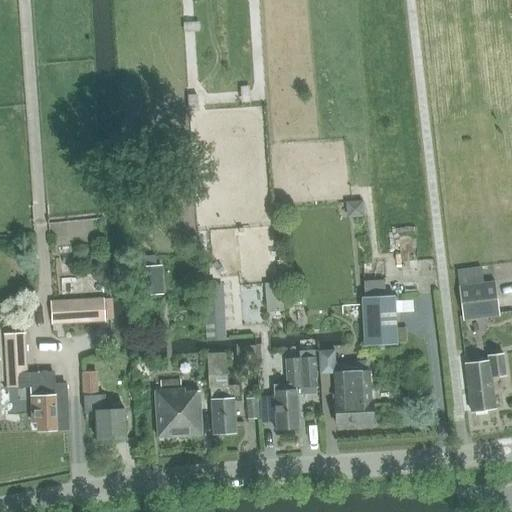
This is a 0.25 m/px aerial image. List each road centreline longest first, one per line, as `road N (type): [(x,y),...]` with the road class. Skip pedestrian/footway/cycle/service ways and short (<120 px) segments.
road 1 (tertiary): [(0,511),(78,492),(235,472),(511,447)]
road 2 (unknown): [(411,0),(453,457)]
